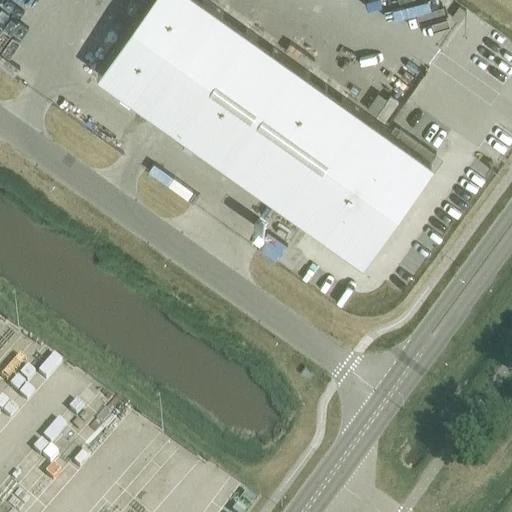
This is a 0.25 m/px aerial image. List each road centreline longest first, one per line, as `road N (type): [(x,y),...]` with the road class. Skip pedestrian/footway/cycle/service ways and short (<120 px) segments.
road 1 (unclassified): [(380,394),(0,121)]
road 2 (tertiary): [(511,213),(380,394)]
road 3 (tertiary): [(393,404),(511,242)]
road 4 (tertiary): [(380,394),(293,511)]
road 5 (tertiary): [(314,511),(393,404)]
